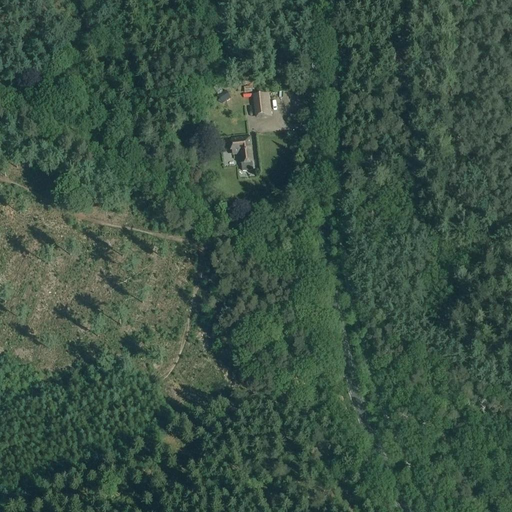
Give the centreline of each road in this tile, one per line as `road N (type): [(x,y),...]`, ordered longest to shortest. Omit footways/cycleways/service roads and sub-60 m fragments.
road 1 (unclassified): [(335,315),(274,309),(203,214),(0,91)]
road 2 (secondary): [(335,315),(317,0)]
road 3 (secondary): [(405,511),(357,402),(335,315)]
